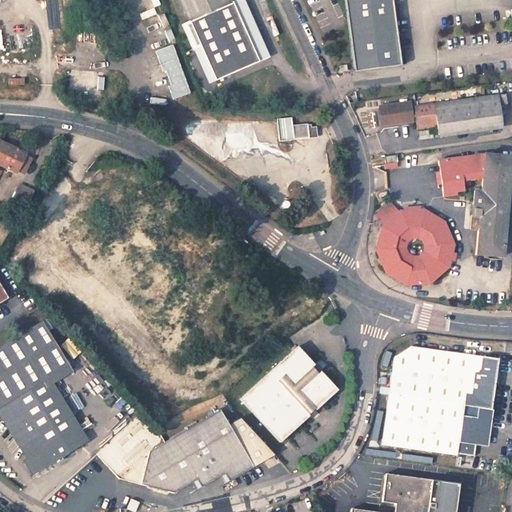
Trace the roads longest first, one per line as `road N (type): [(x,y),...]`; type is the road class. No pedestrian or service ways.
road 1 (tertiary): [(332,277),(153,149),(79,124),(0,114)]
road 2 (unclassified): [(383,300),(347,452),(316,480),(204,511)]
road 3 (residential): [(286,0),(362,180),(356,229),(332,277)]
road 4 (unknown): [(365,147),(511,126)]
road 5 (tertiary): [(511,326),(383,300)]
